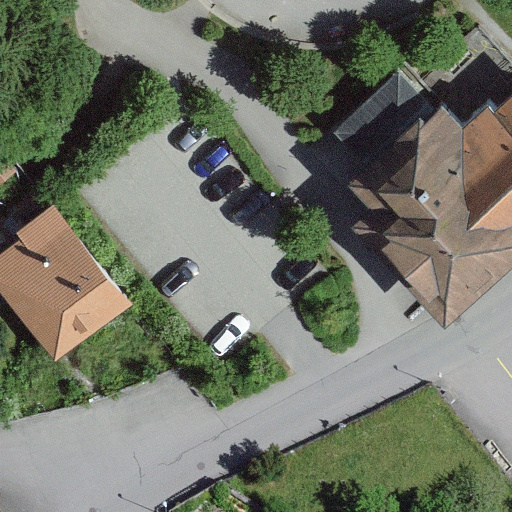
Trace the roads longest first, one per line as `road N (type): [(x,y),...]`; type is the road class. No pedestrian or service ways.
road 1 (residential): [(170,458),(418,365),(511,308)]
road 2 (residential): [(0,456),(170,458)]
